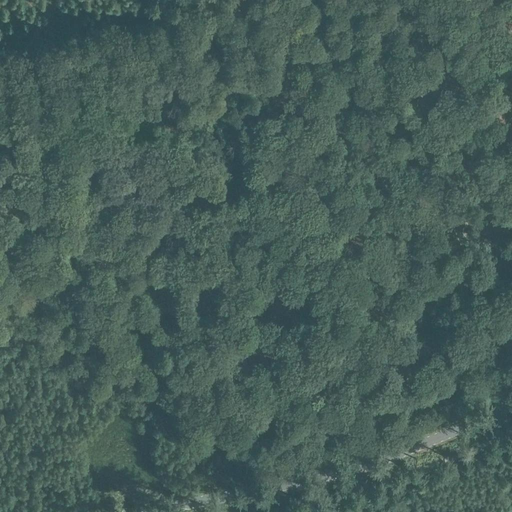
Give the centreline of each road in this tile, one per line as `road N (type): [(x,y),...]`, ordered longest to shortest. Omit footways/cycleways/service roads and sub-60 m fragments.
road 1 (track): [(511,376),(430,177),(379,0)]
road 2 (tertiary): [(145,511),(341,473),(511,403)]
road 3 (track): [(0,52),(212,0)]
